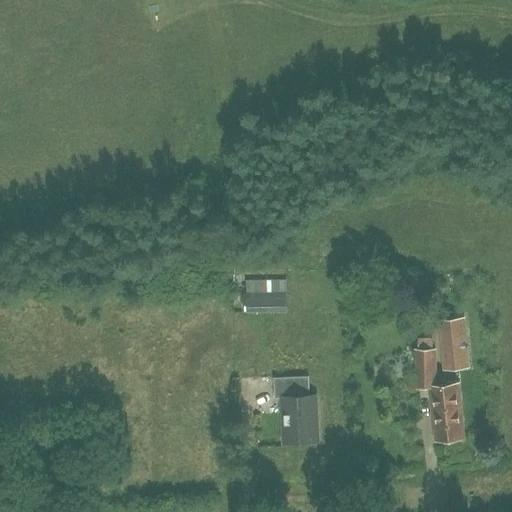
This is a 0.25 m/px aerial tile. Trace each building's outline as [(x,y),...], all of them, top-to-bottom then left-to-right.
[(247,312),(288,312),(288,290),(247,291),(247,312)] [(470,367),(466,316),(438,318),(442,370),(470,367)] [(437,386),(437,385),(437,348),(414,348),(414,388),(432,387),(437,386)] [(310,395),(308,376),(273,378),(275,398),(282,398),(284,442),(318,440),(316,395),(310,395)] [(437,439),(462,437),(457,383),(442,385),(444,406),(434,407),(437,439)]
